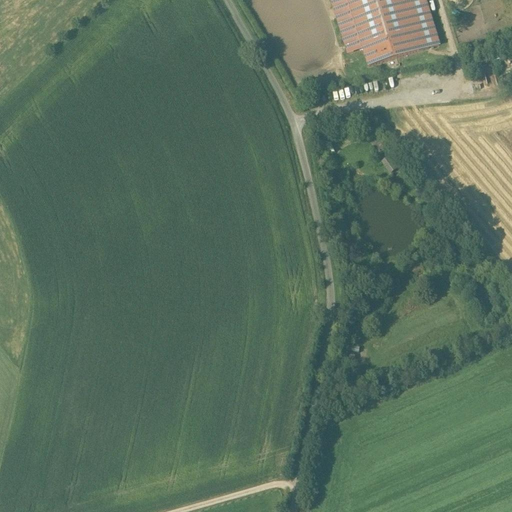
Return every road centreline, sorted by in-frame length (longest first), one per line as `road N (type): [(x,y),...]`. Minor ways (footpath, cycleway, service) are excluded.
road 1 (unclassified): [(292,511),(330,320),(328,271),(292,123),(226,0)]
road 2 (track): [(298,479),(180,511)]
